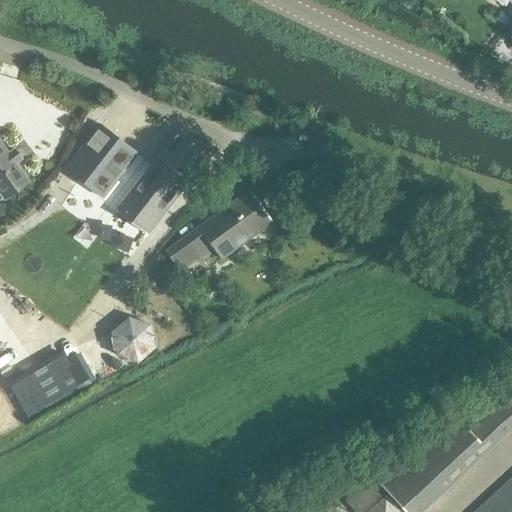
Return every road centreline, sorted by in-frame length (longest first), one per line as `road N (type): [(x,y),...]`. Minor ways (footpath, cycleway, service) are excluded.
road 1 (unclassified): [(511,282),(395,241),(111,86),(0,45)]
road 2 (tertiary): [(511,99),(277,0)]
